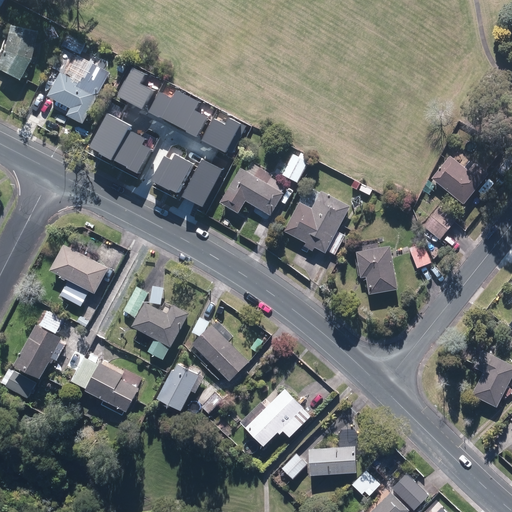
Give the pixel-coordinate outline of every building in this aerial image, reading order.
[(38,27),(12,25),(11,42),(7,52),(0,65),(9,69),(23,77),(33,60),(38,44),(38,27)] [(83,40),(75,36),(71,45),(79,49),(83,40)] [(77,55),(66,49),(56,66),(68,72),(77,55)] [(109,72),(88,60),(78,79),(99,90),(109,72)] [(146,74),(132,67),(117,96),(142,109),(152,90),(141,84),(146,74)] [(99,94),(63,73),(51,93),(72,104),(69,110),(84,119),(99,94)] [(159,91),(148,112),(196,137),(207,116),(195,110),(200,101),(176,89),(171,98),(159,91)] [(130,126),(107,114),(88,148),(111,160),(130,126)] [(225,125),(212,118),(201,139),(231,155),(246,126),(229,117),(225,125)] [(297,153),(285,173),(298,180),(310,160),(297,153)] [(176,193),(192,164),(175,155),(172,160),(164,156),(151,180),(176,193)] [(473,171),(452,155),(435,177),(466,200),(486,174),(476,167),(473,171)] [(202,208),(222,170),(202,159),(182,197),(202,208)] [(284,190),(241,167),(223,200),(240,210),(247,198),(272,212),(284,190)] [(327,249),(350,203),(323,190),(314,207),(301,200),(286,229),(327,249)] [(455,222),(438,210),(427,226),(444,237),(455,222)] [(425,243),(412,249),(419,266),(432,261),(425,243)] [(107,263),(68,244),(56,268),(95,287),(107,263)] [(370,277),(371,290),(402,286),(398,259),(390,258),(390,246),(369,247),(370,252),(362,252),(363,277),(370,277)] [(85,287),(69,279),(65,287),(81,295),(85,287)] [(151,289),(139,282),(126,304),(138,311),(151,289)] [(184,320),(148,299),(135,321),(171,342),(184,320)] [(63,317),(49,309),(43,321),(57,329),(63,317)] [(62,337),(37,323),(18,360),(43,373),(62,337)] [(249,361),(216,324),(196,341),(229,379),(249,361)] [(511,372),(511,362),(484,347),(475,364),(486,369),(473,392),(495,404),(511,372)] [(200,374),(178,363),(162,394),(184,405),(200,374)] [(102,367),(91,387),(129,408),(140,387),(102,367)] [(225,399),(212,385),(197,399),(210,413),(225,399)] [(302,404),(284,387),(269,404),(265,401),(245,422),(268,442),(283,426),(292,434),(305,419),(296,411),(302,404)] [(355,444),(312,445),(313,471),(355,470),(355,444)] [(311,464),(300,452),(284,467),(295,479),(311,464)] [(383,480),(368,468),(356,482),(371,495),(383,480)] [(427,493),(403,473),(390,488),(391,489),(369,511),(405,511),(412,506),(414,508),(427,493)]
